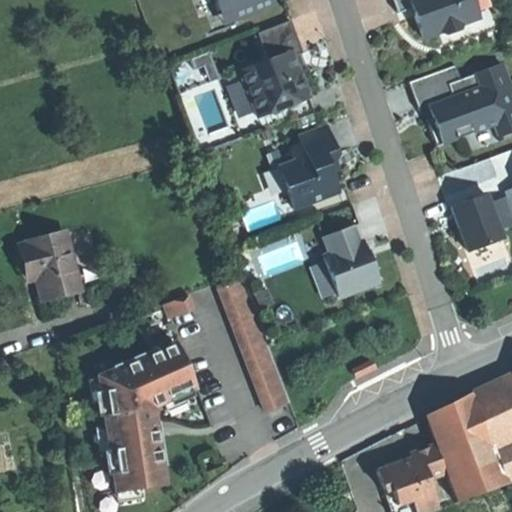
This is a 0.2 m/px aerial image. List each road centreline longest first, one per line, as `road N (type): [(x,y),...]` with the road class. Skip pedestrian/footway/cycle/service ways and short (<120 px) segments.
road 1 (residential): [(338,0),(464,378)]
road 2 (secondary): [(464,378),(372,421),(222,511)]
